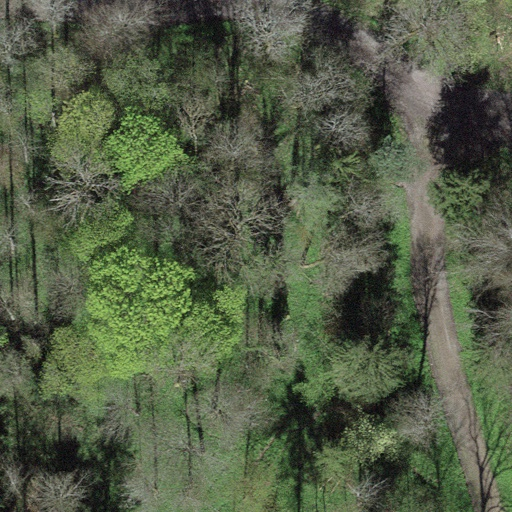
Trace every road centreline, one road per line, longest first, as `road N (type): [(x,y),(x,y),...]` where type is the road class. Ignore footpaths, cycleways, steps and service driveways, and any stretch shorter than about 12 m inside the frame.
road 1 (track): [(491,511),(447,376),(429,285),(427,203),(440,93)]
road 2 (track): [(215,0),(297,10),(440,93),(511,111)]
